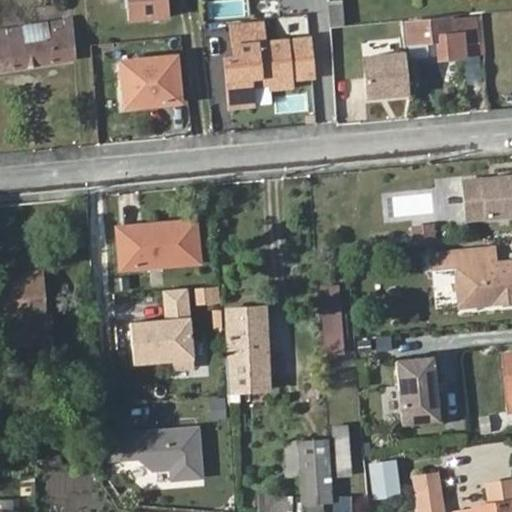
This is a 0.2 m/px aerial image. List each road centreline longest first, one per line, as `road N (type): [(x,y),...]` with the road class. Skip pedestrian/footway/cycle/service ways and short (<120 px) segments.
road 1 (residential): [(0,180),(511,131)]
road 2 (unknown): [(108,170),(130,385)]
